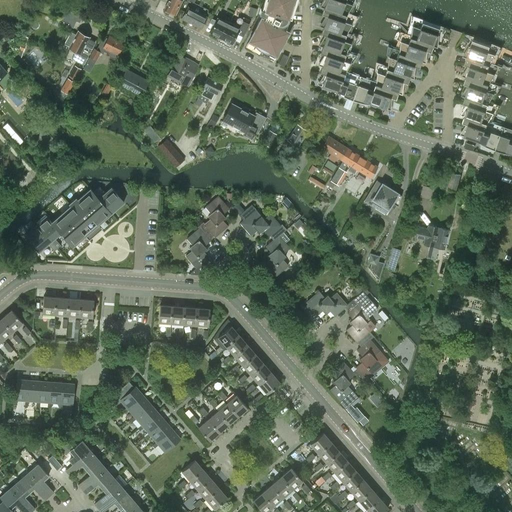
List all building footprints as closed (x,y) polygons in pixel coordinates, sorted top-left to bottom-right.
[(175,14),(182,0),(181,0),(167,0),(164,9),(175,14)] [(263,0),(261,8),(260,8),(258,14),(265,16),(264,19),(261,17),(245,46),(273,61),(288,32),(288,31),(291,25),(286,22),(287,18),(291,19),(296,0),(263,0)] [(345,2),(345,0),(323,0),(319,7),(323,8),(321,14),(325,16),(325,15),(335,19),(337,13),(346,16),(346,15),(353,5),(345,2)] [(251,6),(247,16),(253,19),(256,9),(251,6)] [(200,28),(206,16),(187,7),(181,18),(200,28)] [(73,10),(70,16),(79,21),(82,15),(73,10)] [(346,15),(346,16),(337,13),(335,19),(325,15),(325,16),(318,26),(323,28),(321,34),(324,35),(334,38),(336,32),(345,35),(346,35),(352,24),(344,22),(346,15)] [(221,37),(228,23),(223,21),(217,18),(209,33),(214,36),(216,35),(221,37)] [(242,36),(248,24),(242,21),(239,29),(228,23),(221,37),(226,40),(227,42),(232,44),(237,34),(242,36)] [(437,34),(439,28),(421,22),(419,28),(412,25),(410,38),(419,41),(417,47),(427,51),(430,52),(432,46),(437,48),(438,35),(437,34)] [(71,58),(82,64),(86,57),(91,49),(94,43),(88,39),(89,37),(84,34),(83,33),(81,31),(79,32),(78,31),(76,33),(73,31),(72,33),(70,32),(64,44),(69,46),(68,47),(70,48),(69,50),(74,53),(71,58)] [(346,35),(345,35),(336,32),(334,38),(324,35),(318,45),(322,47),(320,53),(324,55),(324,54),(334,58),(336,51),(345,55),(345,54),(351,44),(344,41),(346,35)] [(116,57),(123,42),(109,35),(106,40),(102,38),(97,50),(94,48),(89,56),(96,60),(100,52),(103,53),(104,51),(111,55),(110,56),(113,58),(116,57)] [(27,37),(23,36),(18,49),(22,51),(27,37)] [(410,38),(408,44),(400,41),(398,53),(398,54),(407,57),(405,63),(415,66),(415,67),(419,68),(421,62),(425,63),(427,51),(417,47),(419,41),(410,38)] [(488,52),(490,46),(473,40),(470,46),(469,45),(462,57),(466,58),(464,64),(468,66),(468,65),(478,69),(480,62),(489,66),(489,65),(496,55),(488,52)] [(345,54),(345,55),(336,51),(334,58),(324,54),(324,55),(317,65),(321,67),(319,73),(323,74),(333,77),(335,71),(344,74),(351,63),(343,61),(345,54)] [(186,84),(198,64),(177,53),(173,59),(174,60),(170,66),(167,73),(173,76),(186,84)] [(398,54),(398,53),(396,59),(388,57),(387,69),(396,72),(393,79),(403,82),(407,84),(409,77),(413,79),(415,67),(415,66),(405,63),(407,57),(398,54)] [(283,66),(288,56),(282,54),(278,64),(283,66)] [(489,65),(489,66),(480,62),(478,69),(468,65),(468,66),(462,76),(466,77),(464,84),(467,85),(477,88),(480,82),(488,85),(489,85),(495,74),(487,72),(489,65)] [(75,79),(81,68),(74,65),(68,76),(75,79)] [(141,95),(148,81),(136,74),(126,68),(118,83),(129,88),(141,95)] [(387,69),(386,69),(384,75),(377,72),(375,84),(375,85),(384,88),(382,94),(392,98),(395,99),(397,93),(402,95),(403,82),(393,79),(396,72),(387,69)] [(344,74),(335,71),(333,77),(323,74),(317,85),(338,92),(337,93),(337,94),(340,95),(344,98),(349,100),(352,101),(358,85),(342,80),(345,74),(344,74)] [(216,94),(222,84),(207,76),(202,86),(204,87),(200,94),(199,93),(197,97),(194,103),(199,106),(202,100),(205,101),(208,97),(210,98),(213,92),(216,94)] [(67,79),(61,91),(67,94),(74,82),(67,79)] [(25,80),(16,88),(23,96),(32,88),(25,80)] [(112,85),(110,84),(106,82),(101,93),(106,95),(112,85)] [(489,85),(488,85),(480,82),(477,88),(467,85),(461,96),(465,97),(463,103),(467,105),(467,104),(477,108),(479,101),(488,105),(488,104),(494,94),(487,91),(489,85)] [(375,85),(375,84),(373,90),(358,85),(352,101),(357,102),(360,103),(363,104),(368,105),(369,104),(369,103),(390,110),(392,98),(382,94),(384,88),(375,85)] [(122,103),(125,96),(120,93),(117,100),(122,103)] [(125,111),(131,99),(125,96),(122,103),(119,108),(125,111)] [(488,104),(488,105),(479,101),(477,108),(467,104),(467,105),(460,115),(465,116),(462,123),(466,124),(476,127),(478,121),(487,124),(494,113),(486,111),(488,104)] [(255,112),(254,115),(231,103),(222,120),(244,132),(243,134),(250,138),(254,130),(258,132),(266,117),(255,112)] [(131,104),(125,115),(131,118),(137,107),(131,104)] [(207,123),(212,126),(218,116),(213,113),(207,123)] [(487,124),(478,121),(476,127),(466,124),(460,134),(481,142),(480,143),(480,144),(482,145),(487,147),(490,149),(495,151),(501,135),(485,130),(488,124),(487,124)] [(294,152),(307,130),(297,123),(287,139),(290,141),(286,147),(294,152)] [(153,141),(159,136),(149,124),(143,129),(153,141)] [(268,145),(274,135),(269,132),(263,142),(268,145)] [(511,139),(501,135),(495,151),(499,152),(504,153),(508,154),(511,155),(511,154),(511,153),(511,139)] [(341,159),(347,148),(328,136),(321,147),(330,152),(328,157),(334,161),(337,156),(341,159)] [(175,166),(184,158),(166,138),(157,146),(175,166)] [(210,146),(204,150),(209,155),(214,151),(210,146)] [(371,177),(377,167),(347,148),(341,159),(350,165),(348,169),(353,173),(356,169),(365,174),(371,177)] [(333,171),(336,165),(328,159),(324,165),(333,171)] [(311,174),(316,167),(312,164),(308,171),(311,174)] [(330,174),(332,171),(323,166),(322,169),(330,174)] [(335,184),(344,170),(338,166),(329,180),(335,184)] [(456,189),(461,174),(452,171),(448,187),(456,189)] [(323,188),(325,185),(310,176),(307,179),(323,188)] [(377,180),(364,201),(370,204),(384,213),(388,208),(391,202),(398,206),(401,195),(377,180)] [(55,219),(52,222),(60,232),(71,246),(123,201),(112,188),(110,190),(99,199),(90,188),(77,200),(76,199),(70,204),(71,205),(57,218),(55,219)] [(423,189),(421,196),(431,199),(433,191),(423,189)] [(222,214),(228,208),(217,196),(205,207),(210,213),(207,215),(209,218),(203,223),(204,225),(202,227),(200,224),(197,226),(198,228),(199,227),(208,239),(209,238),(213,235),(214,236),(227,225),(222,219),(225,217),(222,214)] [(253,212),(256,209),(251,204),(248,206),(238,214),(243,219),(239,222),(250,235),(256,230),(259,233),(262,230),(267,236),(269,235),(280,225),(269,213),(263,218),(261,214),(257,217),(253,212)] [(50,221),(46,215),(36,224),(58,248),(61,244),(55,237),(60,233),(50,221)] [(36,223),(23,234),(38,251),(48,243),(54,250),(57,248),(36,223)] [(278,235),(286,229),(281,223),(280,225),(269,235),(273,239),(265,246),(270,252),(267,254),(270,257),(264,262),(275,275),(288,264),(282,258),(286,256),(283,252),(289,247),(278,235)] [(430,259),(438,227),(428,224),(427,228),(417,226),(414,237),(424,239),(423,243),(429,244),(427,251),(426,258),(430,259)] [(209,238),(208,239),(199,227),(198,228),(186,238),(192,244),(189,247),(191,250),(185,255),(195,267),(190,272),(189,274),(199,274),(213,262),(204,251),(207,248),(204,245),(210,240),(209,238)] [(443,248),(448,229),(438,227),(430,259),(435,260),(436,253),(438,247),(443,248)] [(400,250),(391,247),(388,255),(385,267),(394,270),(398,257),(400,250)] [(378,261),(379,256),(370,253),(367,262),(371,264),(370,268),(379,278),(383,263),(378,261)] [(392,285),(396,274),(385,271),(382,282),(392,285)] [(282,279),(276,285),(279,289),(286,283),(282,279)] [(351,291),(355,296),(362,291),(357,286),(351,291)] [(327,293),(324,296),(319,290),(306,301),(307,303),(304,305),(302,302),(300,304),(310,317),(315,313),(317,314),(323,309),(326,312),(329,309),(334,315),(344,306),(346,304),(336,292),(330,297),(327,293)] [(370,314),(377,308),(362,290),(362,291),(355,296),(346,304),(344,306),(348,311),(347,312),(352,318),(349,321),(352,324),(346,329),(357,342),(369,331),(364,325),(367,322),(364,319),(370,314)] [(54,314),(56,297),(43,296),(42,313),(54,314)] [(67,315),(68,298),(56,297),(54,314),(67,315)] [(79,316),(81,299),(68,298),(67,315),(79,316)] [(92,317),(93,300),(81,299),(79,316),(92,317)] [(415,307),(417,301),(410,299),(409,306),(415,307)] [(170,322),(171,306),(159,305),(158,322),(170,322)] [(183,323),(184,307),(171,306),(170,322),(183,323)] [(195,324),(197,308),(184,307),(183,323),(195,324)] [(208,325),(209,309),(197,308),(195,324),(208,325)] [(12,330),(22,322),(11,309),(1,318),(12,330)] [(0,335),(3,339),(12,330),(1,318),(0,318),(0,335)] [(27,335),(30,332),(25,326),(22,329),(27,335)] [(225,346),(238,335),(230,326),(217,337),(225,346)] [(370,339),(373,336),(369,331),(357,342),(361,346),(357,350),(362,356),(359,358),(361,361),(355,366),(357,368),(365,378),(367,379),(379,368),(374,362),(377,359),(374,356),(380,351),(370,339)] [(18,343),(21,340),(16,334),(12,337),(18,343)] [(234,356),(246,344),(238,335),(225,346),(234,356)] [(9,351),(12,348),(6,342),(3,345),(9,351)] [(242,365),(255,354),(246,344),(234,356),(242,365)] [(216,354),(223,349),(220,346),(213,351),(216,354)] [(405,362),(413,354),(409,350),(401,358),(405,362)] [(250,374),(263,363),(255,354),(242,365),(250,374)] [(224,364),(231,358),(228,355),(221,360),(224,364)] [(365,378),(357,368),(352,372),(343,361),(330,372),(335,378),(332,381),(335,384),(329,389),(340,402),(341,401),(349,411),(353,407),(350,404),(358,397),(352,391),(347,385),(350,382),(348,379),(354,374),(360,382),(365,378)] [(258,384),(271,373),(263,363),(250,374),(258,384)] [(233,373),(239,368),(236,364),(230,369),(233,373)] [(266,393),(279,382),(271,373),(258,384),(266,393)] [(241,383),(247,377),(244,374),(238,379),(241,383)] [(24,400),(26,381),(16,380),(15,399),(13,399),(13,405),(16,405),(17,400),(24,400)] [(36,401),(37,381),(26,381),(24,400),(24,405),(28,406),(28,401),(36,401)] [(47,402),(49,382),(37,381),(36,401),(36,406),(39,406),(39,402),(47,402)] [(59,403),(60,383),(49,382),(47,402),(47,407),(51,407),(51,402),(59,403)] [(135,386),(133,388),(128,382),(109,399),(115,406),(121,401),(126,407),(141,394),(135,386)] [(72,404),(74,384),(60,383),(59,403),(58,408),(62,408),(62,403),(72,404)] [(249,392),(255,387),(252,383),(246,388),(249,392)] [(223,399),(227,396),(221,390),(218,393),(223,399)] [(257,402),(263,396),(260,393),(254,398),(257,402)] [(133,416),(149,403),(141,394),(126,407),(122,410),(124,413),(128,410),(133,416)] [(238,416),(247,408),(236,395),(226,403),(238,416)] [(394,397),(389,404),(395,408),(399,401),(394,397)] [(214,407),(217,404),(212,398),(208,401),(214,407)] [(141,424),(156,411),(149,403),(133,416),(130,419),(132,421),(136,418),(141,424)] [(228,424),(238,416),(226,403),(217,411),(228,424)] [(204,415),(208,412),(202,406),(199,409),(204,415)] [(148,433),(163,420),(156,411),(141,424),(137,428),(139,430),(143,427),(148,433)] [(219,432),(228,424),(217,411),(207,419),(219,432)] [(195,424),(199,421),(193,414),(189,417),(195,424)] [(209,441),(219,432),(207,419),(198,428),(209,441)] [(156,442),(171,429),(163,420),(148,433),(144,436),(147,439),(151,436),(156,442)] [(164,452),(179,439),(171,429),(156,442),(152,445),(154,447),(158,444),(164,452)] [(318,453),(331,441),(323,432),(309,443),(318,453)] [(74,463),(90,449),(81,439),(73,446),(68,441),(60,448),(65,454),(69,450),(74,455),(70,458),(74,463)] [(326,462),(339,451),(331,441),(318,453),(326,462)] [(39,449),(43,454),(48,449),(44,444),(39,449)] [(86,469),(98,459),(90,449),(74,463),(66,469),(70,475),(82,464),(86,469)] [(334,472),(347,460),(339,451),(326,462),(334,472)] [(308,461),(315,456),(312,452),(305,457),(308,461)] [(57,469),(62,465),(53,454),(48,458),(57,469)] [(82,489),(106,468),(98,459),(86,469),(91,474),(78,484),(82,489)] [(190,480),(202,469),(194,459),(181,470),(190,480)] [(342,481),(355,470),(347,460),(334,472),(342,481)] [(316,471),(323,465),(320,462),(313,467),(316,471)] [(43,480),(48,475),(38,464),(29,472),(49,495),(54,492),(43,480)] [(293,488),(302,480),(291,467),(282,475),(293,488)] [(102,487),(114,477),(106,468),(82,489),(86,494),(99,483),(102,487)] [(198,489),(211,478),(202,469),(190,480),(198,489)] [(350,491),(364,479),(355,470),(342,481),(350,491)] [(324,480),(331,474),(328,471),(322,477),(324,480)] [(44,500),(49,495),(29,472),(19,480),(29,492),(34,488),(44,500)] [(283,496),(293,488),(282,475),(272,484),(283,496)] [(98,507),(122,487),(114,477),(102,487),(107,492),(94,503),(98,507)] [(206,499),(219,488),(211,478),(198,489),(206,499)] [(180,488),(186,483),(183,479),(177,485),(180,488)] [(359,500),(372,489),(364,479),(350,491),(359,500)] [(25,496),(29,492),(19,480),(10,488),(30,511),(35,508),(25,496)] [(333,489),(339,484),(336,481),(330,486),(333,489)] [(273,505),(283,496),(272,484),(262,492),(273,505)] [(307,493),(310,490),(305,484),(301,486),(307,493)] [(119,506),(130,496),(122,487),(98,507),(102,511),(114,502),(119,506)] [(22,511),(29,511),(30,511),(10,488),(0,496),(3,500),(10,508),(11,508),(15,504),(22,511)] [(214,508),(227,497),(219,488),(206,499),(214,508)] [(188,498),(194,492),(191,489),(185,494),(188,498)] [(367,509),(380,498),(372,489),(359,500),(367,509)] [(341,499),(347,493),(344,490),(338,495),(341,499)] [(263,511),(264,511),(273,505),(262,492),(253,500),(263,511)] [(297,501),(301,498),(295,492),(292,495),(297,501)] [(131,511),(139,506),(130,496),(119,506),(123,511),(121,511),(131,511)] [(369,511),(382,511),(388,508),(380,498),(367,509),(369,511)] [(196,507),(202,502),(199,499),(193,504),(196,507)] [(349,508),(355,503),(352,499),(346,505),(349,508)] [(11,508),(10,508),(3,500),(0,502),(0,511),(13,511),(14,511),(11,508)] [(288,509),(291,506),(286,500),(283,503),(288,509)]
